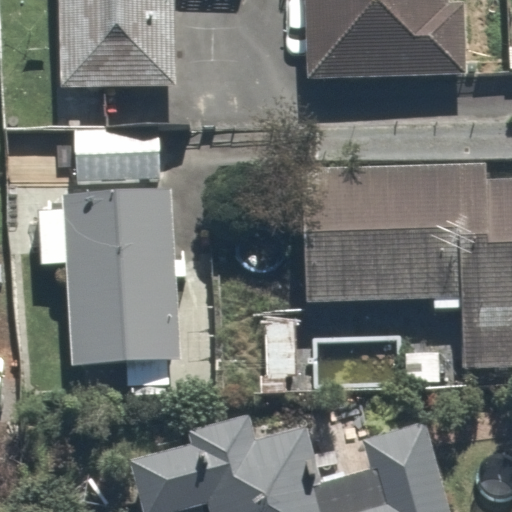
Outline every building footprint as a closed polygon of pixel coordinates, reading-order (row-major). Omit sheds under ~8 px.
[(173,0),(59,0),(60,109),(174,108),(173,0)] [(304,0),(307,86),(470,81),(468,19),(447,20),(446,0),(304,0)] [(166,137),(75,144),(79,198),(170,191),(166,137)] [(511,198),(308,197),(307,324),(462,325),(462,391),(511,391),(511,198)] [(94,390),(95,409),(171,404),(170,385),(186,384),(174,202),(75,208),(77,232),(50,234),(54,290),(73,289),(80,391),(94,390)] [(297,424),(132,463),(144,511),(437,511),(420,436),(354,451),(363,491),(316,502),(297,424)]
